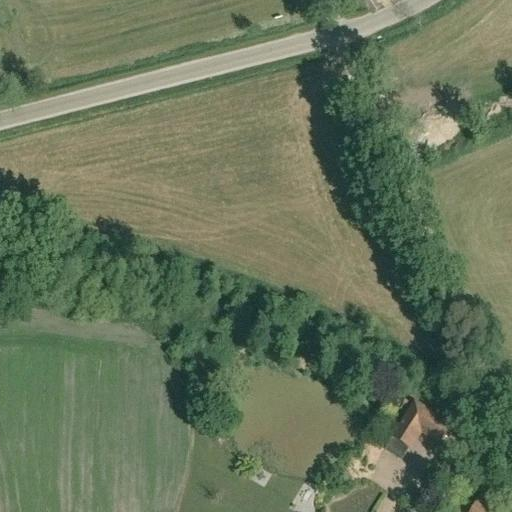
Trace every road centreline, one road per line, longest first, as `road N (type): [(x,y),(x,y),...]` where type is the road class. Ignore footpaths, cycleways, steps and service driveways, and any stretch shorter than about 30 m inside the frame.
road 1 (unclassified): [(0,122),(340,34),(425,0)]
road 2 (track): [(340,34),(450,290),(511,380)]
